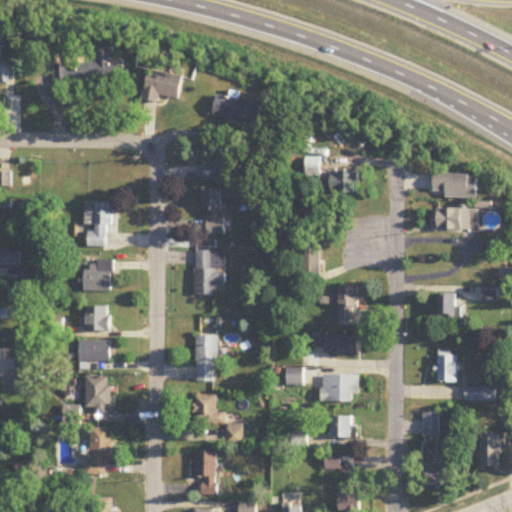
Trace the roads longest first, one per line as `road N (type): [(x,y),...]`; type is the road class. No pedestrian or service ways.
road 1 (motorway): [(170,0),(326,44),(511,130)]
road 2 (residential): [(153,511),(154,148)]
road 3 (residential): [(394,511),(397,162)]
road 4 (residential): [(0,139),(154,148)]
road 5 (motorway): [(511,53),(392,0)]
